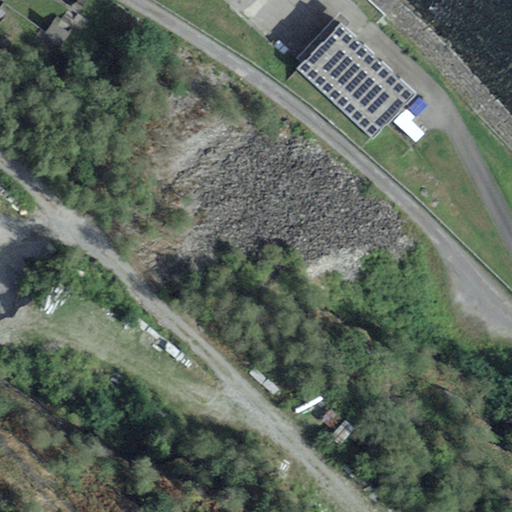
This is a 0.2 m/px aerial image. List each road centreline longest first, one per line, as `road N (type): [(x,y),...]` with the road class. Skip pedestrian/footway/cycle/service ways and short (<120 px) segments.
road 1 (track): [(0,162),(55,207),(360,511)]
road 2 (track): [(133,0),(328,133),(511,320)]
